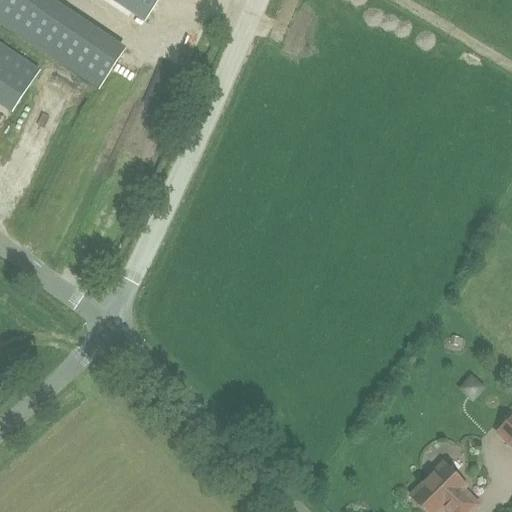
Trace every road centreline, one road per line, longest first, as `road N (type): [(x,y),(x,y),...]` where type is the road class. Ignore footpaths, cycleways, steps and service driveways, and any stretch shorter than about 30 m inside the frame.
road 1 (unclassified): [(108,326),(257,0)]
road 2 (unclassified): [(303,511),(108,326)]
road 3 (unclassified): [(0,432),(108,326)]
road 4 (unclassified): [(0,244),(108,326)]
road 5 (track): [(398,0),(511,67)]
